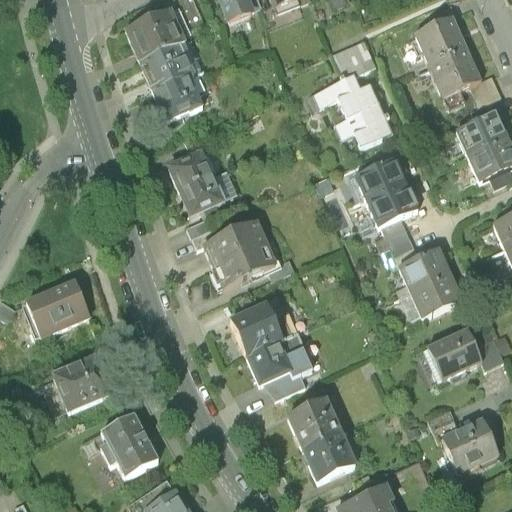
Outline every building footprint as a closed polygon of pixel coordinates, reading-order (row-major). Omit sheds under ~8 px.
[(258,12),(253,0),(218,0),(228,24),(258,12)] [(297,0),(266,0),(274,20),(301,10),(297,0)] [(124,35),(136,65),(187,44),(175,14),(124,35)] [(458,38),(448,18),(410,37),(427,71),(465,53),(458,38)] [(136,65),(148,95),(199,74),(187,44),(136,65)] [(375,73),(363,44),(330,59),(342,87),(353,82),(375,73)] [(473,69),(465,53),(427,71),(443,106),(482,87),(473,69)] [(148,95),(160,125),(211,104),(199,74),(148,95)] [(337,105),(348,130),(383,116),(372,89),(359,95),(353,82),(342,87),(311,101),(317,114),(337,105)] [(394,142),(383,116),(348,130),(326,140),(332,155),(355,146),(359,157),(394,142)] [(453,136),(464,160),(508,141),(501,127),(497,117),(453,136)] [(464,160),(475,185),(511,168),(511,150),(508,141),(464,160)] [(164,170),(175,196),(227,174),(216,148),(164,170)] [(406,187),(394,160),(352,178),(364,206),(406,187)] [(175,196),(186,222),(204,214),(238,200),(227,174),(175,196)] [(418,214),(406,187),(364,206),(376,233),(400,222),(418,214)] [(186,222),(182,224),(194,253),(202,249),(216,243),(204,214),(186,222)] [(511,214),(490,224),(503,253),(511,248),(511,214)] [(376,233),(394,272),(418,262),(400,222),(376,233)] [(216,243),(202,249),(221,295),(280,271),(260,225),(216,243)] [(511,248),(503,253),(511,274),(511,248)] [(394,272),(405,297),(451,277),(440,252),(418,262),(394,272)] [(405,297),(416,322),(462,302),(451,277),(405,297)] [(22,309),(34,344),(89,323),(73,286),(22,309)] [(227,321),(241,355),(286,337),(272,303),(227,321)] [(0,329),(2,331),(11,315),(0,307),(0,329)] [(424,346),(441,386),(482,369),(470,341),(465,329),(424,346)] [(490,333),(470,341),(482,369),(502,360),(490,333)] [(241,355),(256,390),(300,371),(286,337),(241,355)] [(50,375),(65,419),(114,400),(100,358),(50,375)] [(283,417),(299,451),(343,431),(327,396),(283,417)] [(117,467),(125,487),(159,466),(136,417),(100,439),(105,447),(98,451),(108,472),(117,467)] [(458,480),(502,461),(485,421),(441,440),(458,480)] [(299,451),(315,486),(359,465),(343,431),(299,451)] [(388,480),(334,506),(336,511),(403,511),(398,502),(388,480)] [(152,511),(188,511),(176,494),(152,511)]
